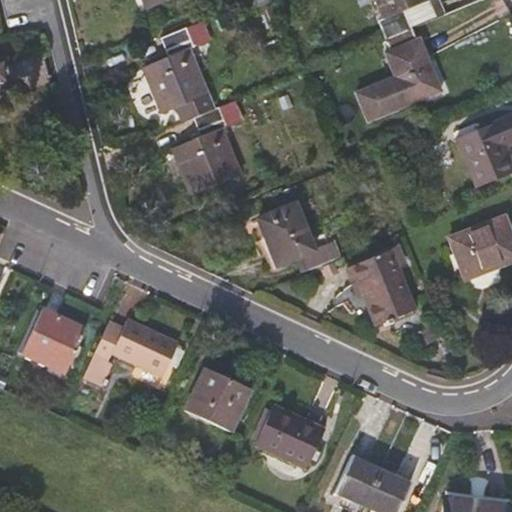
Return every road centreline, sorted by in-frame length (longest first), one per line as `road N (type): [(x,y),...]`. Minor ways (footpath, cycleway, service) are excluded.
road 1 (residential): [(107,249),(427,397),(462,401),(511,378)]
road 2 (residential): [(48,0),(107,249)]
